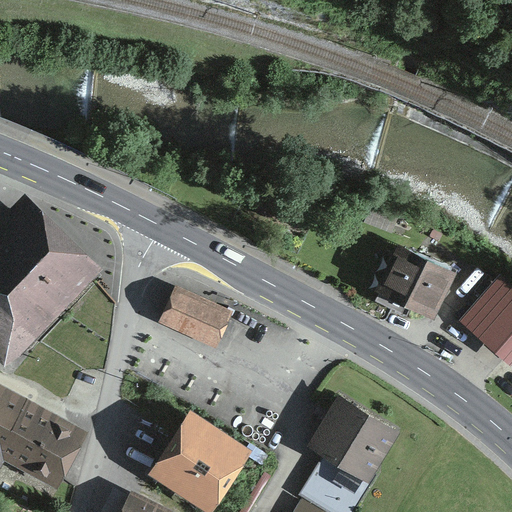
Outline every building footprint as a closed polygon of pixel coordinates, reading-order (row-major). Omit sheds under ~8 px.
[(0,227),(0,340),(8,348),(90,261),(25,201),(0,227)] [(402,248),(377,298),(405,312),(411,301),(429,310),(449,271),(402,248)] [(476,322),(510,352),(511,349),(511,294),(506,289),(476,322)] [(179,290),(166,318),(212,339),(225,312),(179,290)] [(80,437),(0,394),(0,474),(0,475),(9,459),(54,483),(80,437)] [(394,431),(340,398),(313,442),(330,453),(304,495),(331,511),(350,511),(374,474),(369,470),(394,431)] [(207,495),(240,444),(192,412),(150,474),(169,487),(177,475),(207,495)] [(171,511),(133,491),(122,511),(171,511)]
